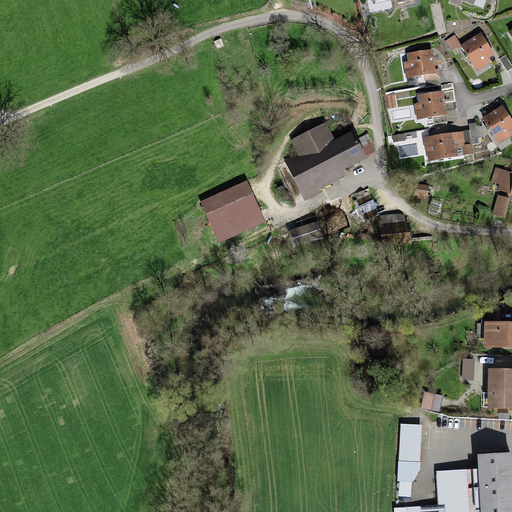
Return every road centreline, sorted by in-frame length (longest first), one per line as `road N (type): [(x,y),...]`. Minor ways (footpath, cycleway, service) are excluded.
road 1 (track): [(22,115),(214,30),(301,15),(350,43),(367,70),(378,134)]
road 2 (residential): [(511,230),(455,228),(399,203),(384,186),(378,134)]
